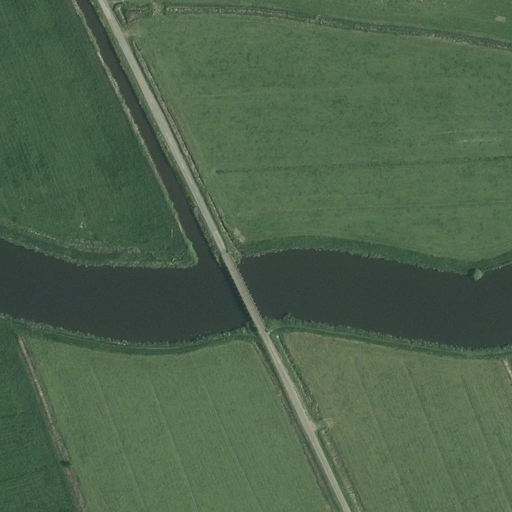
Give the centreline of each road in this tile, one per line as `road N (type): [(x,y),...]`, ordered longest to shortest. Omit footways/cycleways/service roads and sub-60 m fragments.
road 1 (unclassified): [(102,0),(349,511)]
road 2 (track): [(511,354),(472,359),(302,329),(160,351),(113,349),(0,321)]
